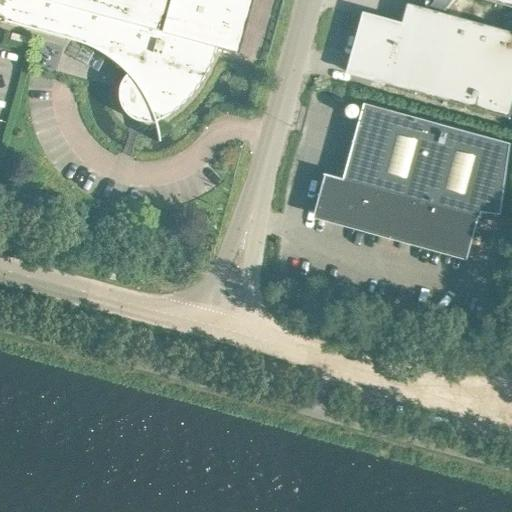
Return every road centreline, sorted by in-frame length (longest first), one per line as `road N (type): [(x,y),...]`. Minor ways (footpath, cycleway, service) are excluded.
road 1 (unclassified): [(248,222),(307,0)]
road 2 (tertiary): [(215,327),(0,267)]
road 3 (tertiary): [(309,355),(511,412)]
